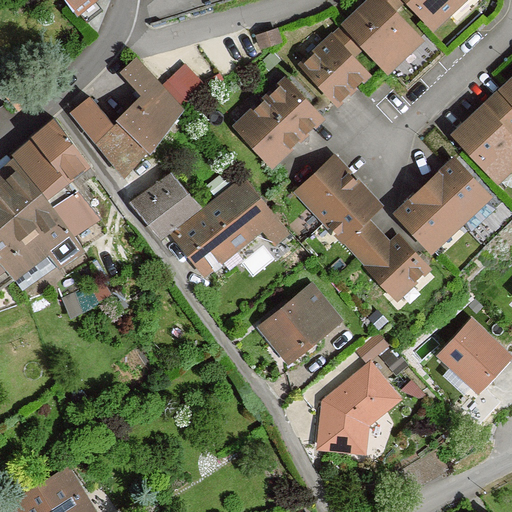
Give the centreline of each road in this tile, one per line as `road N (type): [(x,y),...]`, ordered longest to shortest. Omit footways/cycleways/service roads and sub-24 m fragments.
road 1 (residential): [(57,102),(265,395),(330,511)]
road 2 (residential): [(111,47),(300,0)]
road 3 (residential): [(376,149),(511,24)]
